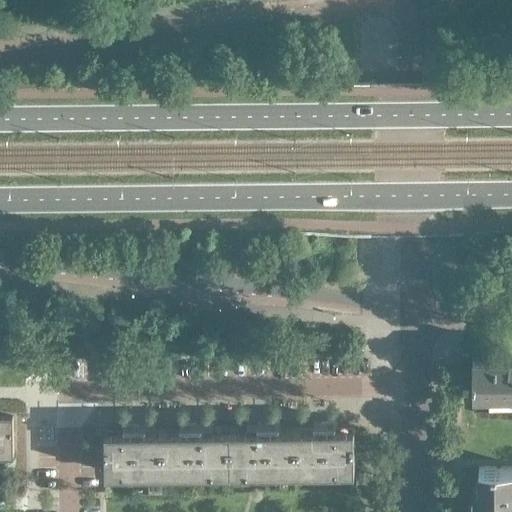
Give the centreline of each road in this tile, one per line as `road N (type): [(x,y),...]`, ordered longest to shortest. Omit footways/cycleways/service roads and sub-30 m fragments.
road 1 (secondary): [(511,114),(0,120)]
road 2 (secondary): [(0,200),(511,194)]
road 3 (secondary): [(0,258),(416,311)]
road 4 (secondary): [(413,1),(0,59)]
road 5 (residential): [(417,387),(68,395)]
road 6 (tertiary): [(416,311),(413,1)]
road 7 (tertiary): [(419,511),(417,387)]
